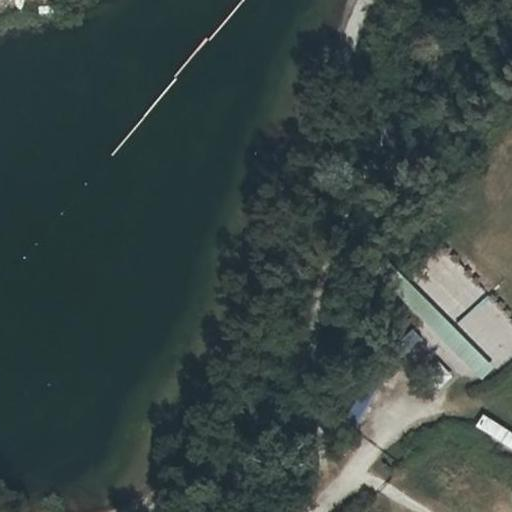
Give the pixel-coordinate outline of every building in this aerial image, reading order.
[(377,274),(483,381),(495,369),(389,262),(377,274)] [(438,363),(424,377),(438,392),(453,378),(438,363)] [(353,419),(374,391),(364,384),(343,412),(353,419)] [(511,433),(487,417),(479,428),(511,449),(511,433)] [(380,434),(389,443),(405,428),(396,418),(380,434)]
